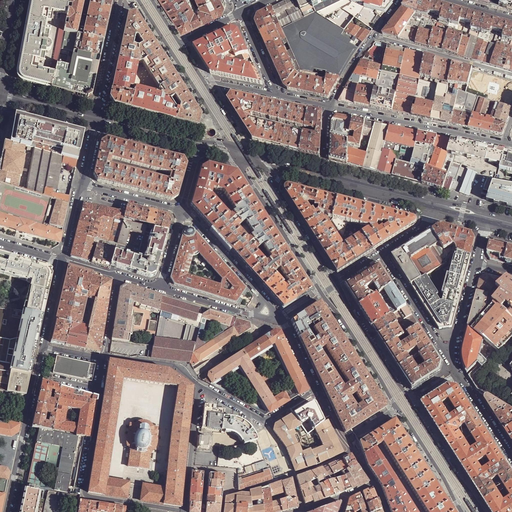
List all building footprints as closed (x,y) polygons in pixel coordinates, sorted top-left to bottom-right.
[(19,60),(17,70),(17,73),(18,76),(19,79),(22,81),(25,82),(32,84),(51,88),(57,64),(57,63),(54,62),(44,60),(45,51),(46,51),(48,51),(50,50),(51,48),(51,46),(51,44),(49,42),(57,44),(62,44),(64,32),(65,26),(66,21),(67,16),(68,11),(69,6),(70,1),(69,0),(30,0),(30,5),(26,24),(23,41),(19,60)] [(112,0),(90,0),(90,5),(111,9),(111,6),(112,0)] [(172,13),(174,16),(193,4),(190,0),(180,0),(169,8),(172,13)] [(202,4),(202,6),(199,8),(205,20),(216,15),(224,11),(226,4),(224,0),(203,0),(200,1),(197,3),(198,6),(202,4)] [(276,6),(272,8),(279,24),(281,28),(305,16),(296,0),(288,0),(286,1),(276,6)] [(296,0),(305,16),(315,12),(313,7),(309,0),(296,0)] [(351,0),(327,0),(313,7),(315,12),(316,13),(324,18),(341,8),(351,3),(351,0)] [(351,0),(351,3),(364,7),(376,10),(384,13),(385,13),(395,0),(351,0)] [(407,0),(407,1),(402,7),(415,13),(418,14),(421,0),(407,0)] [(429,15),(430,12),(434,14),(437,4),(429,2),(422,0),(421,0),(418,14),(423,15),(422,17),(427,18),(428,14),(429,15)] [(511,0),(500,0),(499,6),(502,7),(508,9),(511,9),(511,0)] [(68,11),(67,16),(81,19),(82,12),(82,10),(84,4),(70,1),(69,6),(71,6),(71,11),(68,11)] [(354,17),(357,19),(364,7),(351,3),(341,8),(354,17)] [(196,25),(205,20),(199,8),(196,9),(193,4),(174,16),(183,31),(196,25)] [(438,17),(440,18),(439,20),(449,23),(453,9),(444,6),(437,4),(434,14),(439,15),(438,17)] [(87,20),(107,25),(108,22),(110,13),(111,9),(90,5),(88,12),(88,13),(87,20)] [(396,15),(382,34),(394,38),(407,41),(415,44),(418,29),(422,17),(423,15),(418,14),(415,13),(402,7),(396,15)] [(259,33),(279,24),(272,8),(264,12),(258,15),(255,22),(257,27),(259,33)] [(458,26),(459,23),(461,24),(461,22),(466,23),(468,13),(459,11),(453,9),(449,23),(458,26)] [(326,72),(325,76),(339,79),(347,66),(352,57),(357,49),(363,42),(345,31),(344,30),(324,18),(316,13),(315,12),(305,16),(281,28),(286,39),(293,54),(299,69),(300,71),(302,71),(313,73),(313,69),(326,72)] [(471,36),(478,38),(480,32),(484,18),(475,15),(468,13),(466,23),(463,32),(463,33),(468,34),(471,36)] [(128,15),(123,40),(134,42),(135,38),(137,38),(139,41),(149,35),(141,23),(136,14),(128,15)] [(65,26),(64,32),(77,34),(79,27),(79,25),(81,19),(67,16),(66,21),(69,22),(68,27),(65,26)] [(418,29),(415,44),(422,46),(428,47),(433,29),(434,24),(428,22),(429,19),(427,18),(422,17),(418,29)] [(484,18),(480,32),(478,38),(493,44),(494,42),(495,40),(496,34),(497,32),(500,22),(491,20),(484,18)] [(83,36),(104,40),(104,38),(106,29),(107,25),(87,20),(85,27),(85,29),(83,36)] [(511,25),(507,24),(500,22),(497,32),(496,34),(498,34),(499,32),(501,33),(501,35),(502,36),(502,38),(501,40),(500,42),(500,44),(510,46),(511,39),(511,25)] [(350,23),(345,31),(363,42),(368,36),(371,32),(356,26),(350,23)] [(263,40),(266,48),(286,39),(281,28),(279,24),(259,33),(263,40)] [(231,28),(224,32),(228,42),(231,40),(233,44),(242,40),(240,35),(238,31),(231,28)] [(433,29),(428,47),(432,48),(435,49),(440,31),(435,30),(433,29)] [(440,31),(435,49),(440,51),(442,51),(447,33),(440,31)] [(447,33),(442,51),(450,54),(457,55),(462,37),(463,36),(459,35),(456,34),(453,33),(452,32),(448,31),(447,33)] [(77,34),(64,32),(62,44),(61,49),(70,51),(74,52),(78,34),(77,34)] [(219,35),(215,36),(227,59),(229,58),(236,59),(236,57),(231,48),(230,46),(230,44),(227,45),(226,43),(228,42),(224,32),(219,35)] [(102,50),(104,40),(83,36),(78,34),(74,52),(100,58),(102,50)] [(461,57),(464,58),(471,36),(468,34),(467,39),(462,37),(457,55),(461,57)] [(154,43),(149,35),(139,41),(142,45),(138,48),(140,64),(142,63),(160,52),(154,43)] [(217,61),(217,62),(221,62),(227,59),(215,36),(210,39),(207,40),(217,61)] [(464,58),(471,60),(478,38),(471,36),(464,58)] [(478,38),(471,60),(478,62),(490,65),(496,45),(493,44),(478,38)] [(270,56),(273,63),(293,54),(286,39),(266,48),(270,56)] [(134,42),(123,40),(120,51),(119,60),(138,64),(140,64),(138,48),(133,47),(134,42)] [(211,74),(218,76),(220,66),(221,62),(217,62),(217,61),(207,40),(193,47),(203,62),(211,74)] [(234,46),(231,48),(236,57),(236,59),(247,62),(249,54),(245,46),(242,40),(233,44),(234,46)] [(496,45),(490,65),(494,66),(505,69),(510,70),(511,63),(511,46),(510,46),(500,44),(497,43),(496,45)] [(383,61),(381,70),(381,71),(400,75),(406,50),(396,47),(387,45),(383,61)] [(413,52),(406,50),(400,75),(419,79),(420,76),(424,55),(413,52)] [(73,58),(71,67),(57,64),(51,88),(54,89),(73,94),(85,97),(92,93),(97,73),(100,58),(74,52),(73,58)] [(158,89),(176,78),(167,64),(160,52),(142,63),(144,67),(158,89)] [(280,78),(299,69),(293,54),(273,63),(276,69),(280,78)] [(71,67),(73,58),(59,55),(57,63),(57,64),(71,67)] [(430,57),(424,55),(420,76),(431,79),(435,59),(430,57)] [(231,78),(243,81),(246,64),(247,62),(236,59),(229,58),(227,59),(221,62),(220,66),(218,76),(231,78)] [(439,60),(435,59),(431,79),(439,81),(444,61),(439,60)] [(138,64),(119,60),(117,69),(115,75),(135,79),(136,73),(137,70),(138,64)] [(359,65),(357,68),(378,72),(379,70),(380,65),(361,61),(359,65)] [(446,62),(444,61),(439,81),(442,81),(448,83),(452,63),(446,62)] [(457,65),(452,63),(448,83),(450,83),(459,85),(463,67),(457,65)] [(254,67),(246,64),(243,81),(254,83),(263,85),(254,67)] [(467,68),(463,67),(459,85),(467,86),(472,69),(467,68)] [(355,72),(353,74),(376,80),(378,72),(357,68),(355,72)] [(292,91),(298,92),(301,78),(302,71),(300,71),(299,69),(280,78),(281,81),(284,87),(288,90),(292,91)] [(511,80),(472,69),(467,86),(483,90),(483,88),(499,93),(496,103),(511,109),(511,107),(511,80)] [(298,92),(315,96),(319,75),(313,73),(302,71),(301,78),(298,92)] [(374,91),(395,96),(400,75),(381,71),(381,73),(379,81),(376,80),(374,91)] [(352,76),(349,82),(358,84),(358,87),(374,91),(376,80),(353,74),(352,76)] [(113,84),(112,89),(134,94),(136,88),(133,87),(135,79),(115,75),(113,84)] [(334,88),(339,79),(325,76),(319,75),(315,96),(318,96),(324,97),(328,98),(334,88)] [(411,116),(413,110),(413,108),(412,108),(414,102),(413,101),(416,92),(419,80),(419,79),(400,75),(395,96),(392,112),(403,114),(411,116)] [(181,86),(176,78),(158,89),(157,94),(164,96),(163,100),(169,101),(174,99),(176,102),(187,95),(181,86)] [(416,102),(434,106),(438,86),(436,85),(430,83),(419,80),(416,92),(413,101),(414,102),(416,102)] [(354,104),(358,87),(358,84),(349,82),(344,91),(338,100),(354,104)] [(444,123),(450,124),(454,109),(456,99),(454,98),(446,97),(448,88),(446,88),(441,86),(438,86),(434,106),(430,120),(433,121),(444,123)] [(358,87),(354,104),(359,105),(370,107),(374,91),(358,87)] [(138,111),(144,112),(150,92),(136,88),(134,94),(130,109),(138,111)] [(483,88),(483,90),(497,94),(494,103),(496,103),(499,93),(483,88)] [(123,107),(130,109),(134,94),(112,89),(110,98),(114,104),(123,107)] [(457,91),(450,89),(449,91),(454,93),(454,98),(456,99),(457,91)] [(456,99),(454,109),(473,113),(478,97),(465,92),(458,90),(457,91),(456,99)] [(374,91),(370,107),(392,112),(395,96),(374,91)] [(152,114),(159,116),(163,100),(164,96),(157,94),(150,92),(144,112),(152,114)] [(232,94),(227,100),(229,103),(234,111),(237,115),(245,110),(248,97),(232,94)] [(193,104),(187,95),(176,102),(179,107),(178,111),(176,120),(198,126),(200,116),(193,104)] [(257,99),(248,97),(245,110),(237,115),(238,117),(242,123),(244,126),(251,121),(251,120),(253,115),(257,99)] [(489,101),(478,97),(473,113),(472,115),(483,118),(484,117),(489,103),(489,101)] [(261,100),(257,99),(253,115),(261,117),(265,101),(261,100)] [(168,119),(176,120),(178,111),(175,110),(169,101),(163,100),(159,116),(168,119)] [(270,102),(265,101),(261,117),(270,119),(274,102),(270,102)] [(277,103),(274,102),(270,119),(278,121),(283,104),(277,103)] [(422,118),(430,120),(434,106),(416,102),(414,110),(413,110),(411,116),(422,118)] [(509,116),(511,109),(496,103),(490,119),(495,120),(501,123),(506,124),(509,116)] [(286,105),(283,104),(278,121),(287,124),(291,106),(286,105)] [(294,107),(291,106),(287,124),(295,126),(300,108),(294,107)] [(303,109),(300,108),(295,126),(304,128),(308,110),(303,109)] [(459,126),(468,128),(472,115),(473,113),(454,109),(450,124),(459,126)] [(314,111),(308,110),(304,128),(321,132),(322,112),(314,111)] [(37,126),(39,121),(27,118),(16,115),(10,143),(25,147),(31,148),(37,126)] [(472,115),(468,128),(472,129),(479,131),(483,120),(483,118),(472,115)] [(331,136),(349,141),(352,119),(344,117),(336,116),(331,121),(331,136)] [(483,131),(490,133),(494,122),(495,120),(490,119),(486,118),(485,120),(483,120),(479,131),(483,131)] [(362,135),(365,122),(358,120),(352,119),(349,141),(348,145),(358,148),(359,148),(362,135)] [(251,121),(244,126),(247,130),(251,136),(253,140),(255,141),(260,122),(251,120),(251,121)] [(51,124),(39,121),(37,126),(66,134),(66,133),(67,128),(51,124)] [(260,142),(264,143),(268,124),(260,122),(255,141),(260,142)] [(362,135),(371,137),(375,124),(365,122),(362,135)] [(502,135),(506,124),(501,123),(500,125),(494,122),(490,133),(496,134),(502,135)] [(269,144),(272,145),(277,126),(268,124),(264,143),(269,144)] [(369,171),(377,173),(383,150),(385,142),(389,127),(383,125),(375,124),(371,137),(367,154),(363,169),(369,171)] [(66,134),(37,126),(31,148),(33,149),(60,156),(62,148),(66,134)] [(278,146),(281,147),(286,129),(277,126),(272,145),(278,146)] [(396,145),(400,129),(396,128),(389,127),(385,142),(396,145)] [(67,128),(66,133),(78,136),(74,152),(79,153),(79,152),(83,138),(79,131),(73,130),(67,128)] [(321,132),(304,128),(304,131),(303,133),(321,137),(321,132)] [(286,149),(290,150),(294,131),(286,129),(281,147),(286,149)] [(405,130),(400,129),(396,145),(401,146),(405,130)] [(410,131),(405,130),(401,146),(414,149),(415,144),(418,133),(410,131)] [(295,151),(299,152),(303,133),(294,131),(290,150),(295,151)] [(78,136),(66,133),(66,134),(62,148),(74,152),(78,136)] [(320,157),(321,137),(303,133),(299,152),(310,155),(320,157)] [(418,133),(415,144),(431,147),(432,146),(434,147),(437,137),(418,133)] [(349,141),(331,136),(329,160),(338,163),(347,165),(348,145),(349,141)] [(429,170),(440,173),(446,153),(451,139),(443,138),(437,137),(434,147),(432,146),(431,147),(429,154),(428,158),(428,159),(432,160),(429,169),(429,170)] [(97,155),(111,158),(115,141),(110,140),(106,139),(100,143),(97,155)] [(458,141),(451,139),(446,153),(456,155),(501,165),(505,152),(491,149),(485,147),(458,141)] [(0,183),(1,183),(18,188),(20,176),(22,176),(25,156),(24,156),(25,147),(10,143),(5,141),(3,152),(1,162),(0,165),(0,183)] [(125,144),(115,141),(111,158),(111,159),(112,160),(130,164),(135,146),(125,144)] [(396,145),(385,142),(383,150),(394,153),(396,145)] [(415,144),(414,149),(410,165),(426,169),(426,168),(428,159),(428,158),(429,154),(431,147),(415,144)] [(352,166),(363,169),(367,154),(357,152),(358,148),(348,145),(347,165),(352,166)] [(149,169),(154,151),(143,148),(135,146),(130,164),(149,169)] [(74,152),(62,148),(60,156),(78,160),(79,153),(74,152)] [(60,156),(33,149),(25,191),(51,199),(52,193),(53,190),(58,162),(60,156)] [(381,174),(391,176),(395,161),(397,154),(397,153),(394,153),(383,150),(377,173),(381,174)] [(169,173),(173,156),(163,154),(154,151),(149,169),(168,174),(169,174),(169,173)] [(511,153),(506,152),(505,152),(501,165),(501,166),(500,166),(499,170),(500,170),(511,172),(511,153)] [(440,173),(447,176),(451,163),(454,163),(456,155),(446,153),(440,173)] [(96,161),(96,163),(108,166),(109,165),(111,159),(111,158),(97,155),(96,161)] [(76,168),(78,160),(60,156),(58,162),(61,163),(67,164),(67,166),(76,168)] [(177,157),(173,156),(169,173),(183,177),(186,165),(182,158),(181,158),(177,157)] [(394,177),(406,180),(410,165),(395,161),(391,176),(394,177)] [(61,163),(58,162),(53,190),(56,190),(61,163)] [(101,183),(104,183),(108,166),(96,163),(93,175),(97,182),(101,183)] [(454,163),(451,163),(447,176),(442,189),(445,189),(450,191),(454,178),(457,179),(462,165),(454,163)] [(130,164),(129,167),(135,169),(143,171),(148,172),(149,169),(130,164)] [(108,185),(112,186),(117,167),(111,166),(109,165),(108,166),(104,183),(108,185)] [(212,189),(216,190),(221,169),(214,167),(207,165),(201,169),(198,179),(195,191),(210,195),(212,189)] [(416,183),(422,184),(426,169),(410,165),(406,180),(409,181),(416,183)] [(122,188),(129,190),(134,172),(117,167),(112,186),(122,188)] [(433,187),(442,190),(442,189),(447,176),(440,173),(429,170),(429,169),(426,168),(426,169),(422,184),(433,187)] [(236,172),(221,169),(216,190),(223,192),(229,200),(247,189),(241,180),(236,172)] [(478,174),(469,170),(465,182),(460,194),(470,196),(474,186),(478,174)] [(135,191),(138,192),(143,174),(134,172),(129,190),(135,191)] [(182,180),(183,177),(169,173),(169,174),(170,175),(168,180),(168,181),(168,182),(181,185),(182,180)] [(145,194),(150,195),(155,177),(143,174),(138,192),(145,194)] [(158,197),(164,199),(168,182),(168,181),(168,180),(166,180),(155,177),(150,195),(158,197)] [(484,190),(490,192),(493,184),(494,180),(488,177),(484,190)] [(168,200),(171,201),(177,197),(181,185),(168,182),(164,199),(168,200)] [(0,215),(46,229),(47,224),(44,223),(51,199),(25,191),(18,188),(1,183),(0,186),(0,215)] [(511,187),(495,185),(493,184),(487,201),(490,202),(511,207),(511,187)] [(316,206),(319,194),(308,191),(301,189),(289,186),(288,186),(286,186),(285,188),(285,190),(285,191),(294,204),(302,217),(312,211),(308,205),(308,204),(316,206)] [(234,209),(252,197),(249,192),(247,189),(229,200),(234,209)] [(223,192),(216,190),(214,194),(224,203),(229,200),(223,192)] [(197,213),(204,221),(220,207),(210,196),(210,195),(195,191),(193,198),(190,206),(197,213)] [(69,197),(52,193),(51,199),(56,200),(68,204),(69,197)] [(212,195),(210,195),(210,196),(220,207),(224,203),(214,194),(212,195)] [(328,216),(329,217),(333,218),(338,199),(333,197),(319,194),(316,206),(315,207),(319,209),(318,212),(316,213),(313,210),(312,211),(302,217),(307,224),(313,234),(330,223),(327,220),(326,219),(325,219),(323,216),(324,214),(328,215),(328,216)] [(240,224),(245,222),(246,224),(263,213),(257,204),(252,197),(234,209),(236,211),(232,214),(240,224)] [(333,218),(347,222),(352,202),(344,200),(338,199),(333,218)] [(63,224),(68,204),(56,200),(49,225),(56,227),(56,228),(61,229),(62,229),(63,224)] [(229,200),(224,203),(230,211),(234,209),(229,200)] [(359,204),(352,202),(347,222),(358,224),(361,225),(366,206),(359,204)] [(230,211),(224,203),(220,207),(227,214),(230,211)] [(70,257),(88,263),(93,238),(106,241),(109,242),(116,245),(120,233),(121,226),(122,221),(123,218),(125,211),(118,211),(114,210),(102,208),(90,205),(83,204),(77,229),(70,257)] [(157,230),(167,233),(170,222),(167,215),(163,214),(152,211),(141,208),(129,205),(127,205),(125,211),(123,218),(158,227),(157,230)] [(382,222),(385,211),(377,209),(366,206),(361,225),(366,227),(371,226),(371,229),(367,230),(363,233),(374,250),(378,248),(383,244),(387,241),(390,240),(384,229),(381,226),(382,222)] [(209,226),(211,229),(227,214),(220,207),(204,221),(209,226)] [(416,219),(414,218),(403,215),(385,211),(382,222),(389,224),(389,226),(384,229),(390,240),(395,236),(407,229),(414,224),(415,224),(416,223),(416,221),(416,219)] [(251,232),(268,222),(266,219),(263,213),(246,224),(251,232)] [(224,243),(238,230),(237,228),(240,224),(232,214),(229,216),(227,214),(211,229),(218,237),(224,243)] [(329,217),(328,216),(328,215),(324,214),(323,216),(325,219),(326,219),(327,220),(330,223),(331,221),(332,220),(333,218),(329,217)] [(46,229),(0,215),(0,225),(16,230),(16,231),(22,233),(24,234),(26,234),(32,236),(32,235),(59,243),(61,233),(46,229)] [(152,229),(122,221),(121,226),(120,233),(116,245),(115,250),(114,251),(122,253),(125,254),(132,256),(140,259),(144,259),(146,251),(149,240),(150,237),(152,229)] [(331,221),(330,223),(343,244),(344,244),(344,239),(338,228),(336,229),(332,223),(331,221)] [(258,248),(262,245),(264,247),(278,238),(273,229),(268,222),(251,232),(253,235),(250,237),(258,248)] [(320,246),(326,255),(342,245),(343,244),(330,223),(313,234),(320,246)] [(246,224),(242,227),(248,234),(251,232),(246,224)] [(441,225),(432,231),(440,243),(444,249),(447,255),(452,251),(454,245),(458,229),(448,227),(441,225)] [(248,234),(242,227),(238,230),(245,237),(248,234)] [(164,246),(167,233),(157,230),(152,229),(150,237),(153,238),(152,241),(149,240),(146,251),(161,255),(164,246)] [(190,290),(216,297),(220,285),(186,275),(192,254),(193,254),(194,254),(196,254),(197,254),(198,253),(222,279),(230,272),(195,233),(194,234),(193,231),(192,230),(190,229),(187,229),(185,230),(183,232),(183,234),(183,236),(182,237),(180,244),(170,278),(174,285),(190,290)] [(458,229),(454,245),(455,246),(456,248),(456,250),(456,252),(458,252),(470,256),(475,240),(471,233),(464,231),(458,229)] [(228,247),(230,250),(245,237),(238,230),(224,243),(228,247)] [(392,256),(411,285),(426,276),(443,264),(433,247),(440,243),(432,231),(420,238),(412,243),(404,248),(392,256)] [(374,250),(363,233),(354,239),(346,244),(347,246),(357,261),(371,252),(374,250)] [(256,253),(255,251),(258,248),(250,237),(247,239),(245,237),(230,250),(237,258),(243,265),(256,253)] [(93,238),(88,263),(96,265),(100,266),(106,248),(104,247),(106,241),(93,238)] [(269,256),(284,246),(281,241),(278,238),(264,247),(269,256)] [(505,256),(508,247),(489,242),(487,252),(489,252),(505,256)] [(433,247),(443,264),(444,264),(447,255),(444,249),(440,243),(433,247)] [(347,267),(357,261),(347,246),(344,248),(342,245),(326,255),(331,262),(338,273),(347,267)] [(289,254),(284,246),(269,256),(270,258),(268,260),(276,271),(279,269),(280,271),(294,262),(289,254)] [(266,258),(269,256),(264,247),(260,250),(266,258)] [(105,267),(109,269),(110,266),(114,251),(115,250),(107,248),(106,248),(100,266),(105,267)] [(266,258),(260,250),(256,253),(263,260),(266,258)] [(121,269),(128,271),(132,256),(125,254),(124,257),(121,256),(122,253),(114,251),(110,266),(113,267),(121,269)] [(134,273),(150,278),(155,275),(161,255),(146,251),(144,259),(147,260),(145,266),(143,265),(144,263),(139,262),(140,259),(132,256),(128,271),(134,273)] [(0,273),(27,281),(31,282),(30,287),(29,287),(23,311),(44,315),(47,297),(52,274),(53,274),(49,269),(43,268),(44,266),(22,259),(2,253),(0,252),(0,273)] [(426,276),(411,285),(416,294),(434,322),(439,329),(452,328),(466,273),(470,256),(458,252),(457,255),(452,254),(452,256),(454,257),(450,275),(447,274),(442,294),(444,295),(442,301),(440,302),(436,296),(438,294),(426,276)] [(247,269),(250,272),(263,260),(256,253),(243,265),(247,269)] [(260,283),(263,286),(275,275),(273,273),(276,271),(268,260),(265,262),(263,260),(250,272),(253,275),(260,283)] [(286,280),(299,271),(297,266),(294,262),(280,271),(286,280)] [(53,342),(60,344),(66,346),(81,349),(86,350),(102,353),(114,280),(105,277),(101,276),(101,274),(94,272),(94,271),(70,264),(68,265),(64,281),(58,309),(51,340),(50,342),(53,343),(53,342)] [(353,296),(359,307),(372,298),(366,289),(374,284),(374,286),(380,294),(393,285),(384,272),(380,264),(376,266),(369,271),(362,275),(355,280),(348,284),(346,286),(353,296)] [(283,282),(286,280),(280,271),(277,273),(283,282)] [(308,292),(312,290),(306,282),(299,271),(286,280),(288,283),(285,285),(288,290),(292,287),(293,289),(290,292),(295,300),(297,299),(308,292)] [(242,294),(244,296),(245,296),(248,292),(245,289),(230,272),(222,279),(220,285),(216,297),(235,303),(239,304),(242,300),(242,299),(239,297),(242,294)] [(277,273),(275,275),(282,283),(283,282),(277,273)] [(486,274),(480,278),(478,285),(476,291),(488,294),(487,295),(488,296),(492,300),(492,299),(501,290),(496,286),(504,279),(503,279),(486,274)] [(263,286),(270,294),(281,284),(282,283),(275,275),(263,286)] [(501,290),(492,299),(495,302),(501,307),(506,302),(511,309),(511,281),(506,277),(503,279),(504,279),(496,286),(501,290)] [(290,304),(295,300),(290,292),(288,290),(285,285),(283,286),(281,284),(270,294),(283,308),(290,304)] [(374,291),(372,287),(374,286),(374,284),(366,289),(372,298),(377,295),(376,294),(377,293),(375,290),(374,291)] [(377,295),(391,316),(392,315),(394,314),(406,306),(398,293),(393,285),(380,294),(377,295)] [(139,306),(157,312),(158,312),(158,311),(160,298),(161,296),(156,295),(126,286),(119,290),(114,324),(112,340),(132,343),(134,329),(132,329),(130,329),(132,318),(130,317),(131,310),(132,304),(135,304),(139,306)] [(488,294),(476,291),(472,308),(467,326),(468,327),(472,322),(486,307),(484,305),(485,302),(486,301),(488,296),(487,295),(488,294)] [(372,298),(359,307),(362,311),(370,323),(373,327),(391,316),(377,295),(372,298)] [(199,308),(162,297),(162,298),(160,298),(158,311),(161,312),(157,332),(155,332),(154,335),(152,346),(151,356),(190,364),(190,363),(197,334),(199,330),(203,315),(202,315),(202,316),(197,314),(199,308)] [(495,302),(492,299),(492,300),(486,307),(472,322),(475,324),(495,302)] [(312,307),(302,313),(313,329),(330,318),(325,311),(320,302),(312,307)] [(495,302),(475,324),(471,329),(484,339),(496,349),(498,351),(499,350),(504,345),(511,338),(511,336),(511,317),(508,312),(501,307),(495,302)] [(511,309),(506,302),(501,307),(508,312),(511,317),(511,309)] [(138,308),(157,314),(157,312),(139,306),(135,304),(134,306),(138,308)] [(23,311),(0,306),(0,369),(10,372),(11,370),(10,369),(23,311)] [(401,321),(412,314),(408,309),(406,306),(394,314),(397,318),(400,322),(401,321)] [(44,315),(23,311),(10,369),(11,370),(31,374),(44,315)] [(197,334),(190,363),(190,364),(192,366),(194,365),(195,364),(198,362),(199,362),(208,356),(226,344),(245,332),(251,329),(250,323),(241,320),(209,311),(203,315),(199,330),(203,331),(214,325),(215,325),(218,331),(202,341),(197,334)] [(291,321),(299,338),(311,330),(313,329),(302,313),(295,318),(291,321)] [(415,320),(412,314),(401,321),(408,333),(419,326),(415,320)] [(376,332),(378,336),(397,324),(398,323),(395,319),(392,315),(391,316),(373,327),(376,332)] [(332,322),(330,318),(313,329),(311,330),(316,338),(319,343),(338,331),(335,327),(332,322)] [(155,332),(156,322),(149,321),(147,331),(146,331),(146,333),(154,335),(155,332)] [(397,324),(404,335),(407,333),(408,333),(401,321),(400,322),(398,323),(397,324)] [(382,342),(385,347),(397,340),(404,335),(397,324),(378,336),(382,342)] [(408,333),(407,333),(411,339),(401,345),(400,344),(399,343),(397,340),(385,347),(391,355),(399,368),(411,361),(408,357),(407,355),(417,349),(418,351),(421,354),(433,347),(429,341),(424,333),(421,328),(419,326),(408,333)] [(468,327),(467,326),(465,336),(462,347),(461,351),(461,357),(462,362),(464,368),(467,373),(477,362),(482,367),(487,362),(480,355),(481,350),(481,348),(484,339),(471,329),(468,327)] [(302,345),(306,351),(319,343),(316,338),(311,330),(299,338),(302,345)] [(293,398),(297,396),(299,395),(307,390),(307,389),(295,364),(288,349),(280,332),(275,331),(260,340),(242,352),(250,364),(252,362),(256,360),(255,358),(254,356),(274,343),(293,383),(291,384),(293,388),(289,390),(292,396),(293,398)] [(340,334),(338,331),(319,343),(322,348),(327,355),(330,354),(346,343),(344,340),(340,334)] [(293,383),(274,343),(254,356),(255,358),(272,347),(273,348),(291,384),(293,383)] [(306,351),(312,365),(324,357),(327,355),(322,348),(319,343),(306,351)] [(348,347),(346,343),(330,354),(327,355),(334,366),(341,377),(344,376),(360,365),(358,363),(354,356),(348,347)] [(404,376),(412,390),(416,387),(433,376),(440,372),(442,362),(440,359),(435,350),(433,347),(421,354),(419,355),(421,358),(426,365),(418,370),(413,363),(412,360),(411,361),(399,368),(404,376)] [(498,351),(496,349),(488,357),(490,359),(498,351)] [(408,357),(411,361),(412,360),(419,355),(421,354),(418,351),(408,357)] [(239,365),(254,389),(263,402),(261,403),(266,410),(266,411),(264,412),(262,413),(265,415),(270,412),(278,407),(273,399),(263,384),(250,364),(242,352),(224,363),(209,373),(208,377),(203,381),(210,385),(212,383),(239,365)] [(312,365),(318,377),(331,368),(334,366),(327,355),(324,357),(312,365)] [(87,363),(56,357),(53,373),(92,381),(95,365),(87,363)] [(102,401),(87,493),(104,495),(104,496),(127,499),(129,484),(130,482),(107,478),(111,458),(111,457),(118,414),(123,380),(177,388),(172,421),(165,488),(143,484),(142,486),(140,501),(164,505),(181,508),(194,387),(168,369),(108,360),(105,383),(102,401)] [(262,372),(260,374),(252,362),(250,364),(263,384),(273,399),(284,392),(288,398),(289,400),(293,398),(292,396),(291,396),(290,396),(285,389),(274,395),(272,393),(275,392),(262,372)] [(212,383),(224,390),(222,392),(233,397),(234,395),(247,402),(245,404),(255,409),(256,407),(261,410),(260,412),(262,413),(264,412),(264,411),(224,389),(215,384),(238,369),(239,369),(261,403),(263,402),(254,389),(239,365),(212,383)] [(362,368),(360,365),(344,376),(341,377),(346,385),(349,390),(368,378),(365,373),(362,368)] [(320,381),(324,389),(338,379),(341,377),(334,366),(331,368),(318,377),(320,381)] [(0,390),(7,391),(10,372),(0,369),(0,390)] [(11,370),(10,372),(7,391),(20,394),(26,395),(28,388),(21,387),(22,380),(29,382),(31,374),(11,370)] [(324,389),(330,402),(349,390),(346,385),(341,377),(338,379),(324,389)] [(370,381),(368,378),(349,390),(352,395),(357,403),(360,401),(376,391),(373,387),(370,381)] [(40,388),(39,393),(50,395),(51,391),(54,392),(54,396),(58,397),(59,393),(60,386),(51,383),(42,381),(40,388)] [(222,392),(224,390),(212,383),(210,385),(222,392)] [(449,385),(438,391),(445,402),(448,406),(452,403),(464,395),(460,389),(458,386),(449,385)] [(56,411),(54,419),(53,424),(52,430),(76,435),(79,435),(84,436),(91,437),(97,401),(98,397),(93,396),(84,393),(79,391),(75,390),(60,386),(59,393),(58,397),(57,405),(56,408),(56,411)] [(330,402),(337,415),(354,404),(357,403),(352,395),(349,390),(330,402)] [(381,398),(376,391),(360,401),(357,403),(354,404),(356,407),(364,420),(386,406),(381,398)] [(426,411),(430,417),(444,408),(444,409),(448,406),(445,402),(438,391),(421,402),(426,411)] [(273,399),(278,407),(289,400),(288,398),(284,392),(273,399)] [(50,395),(39,393),(38,399),(37,404),(54,408),(55,405),(57,405),(58,397),(54,396),(53,401),(49,400),(50,395)] [(26,395),(20,394),(15,417),(21,418),(26,395)] [(245,404),(247,402),(234,395),(233,397),(245,404)] [(454,414),(458,420),(473,410),(469,402),(464,395),(452,403),(457,412),(454,414)] [(487,395),(485,396),(484,397),(484,399),(484,400),(490,410),(494,416),(500,411),(502,410),(505,409),(508,407),(488,395),(487,395)] [(293,413),(300,423),(303,422),(304,422),(306,421),(307,420),(309,420),(309,421),(310,424),(311,424),(314,430),(315,429),(323,422),(319,412),(315,405),(309,403),(293,413)] [(35,411),(34,415),(45,417),(46,413),(50,414),(49,418),(54,419),(56,411),(54,410),(54,408),(37,404),(35,411)] [(337,415),(345,432),(351,428),(358,424),(364,420),(356,407),(354,404),(337,415)] [(222,417),(223,414),(223,411),(215,410),(216,408),(216,407),(214,406),(204,405),(202,428),(221,430),(222,417)] [(444,408),(430,417),(435,425),(439,431),(458,420),(454,414),(452,411),(448,406),(444,409),(444,408)] [(511,425),(511,416),(511,417),(509,415),(511,413),(505,409),(502,410),(503,412),(502,413),(500,411),(494,416),(498,422),(503,431),(511,425)] [(472,435),(485,427),(478,417),(473,410),(458,420),(462,427),(465,425),(467,428),(472,435)] [(316,465),(343,452),(339,445),(336,440),(333,434),(329,426),(327,421),(323,423),(323,422),(315,429),(323,445),(324,445),(325,447),(311,451),(311,449),(302,453),(299,444),(297,445),(294,436),(296,435),(294,430),(301,425),(300,423),(293,413),(291,415),(274,425),(273,430),(287,449),(295,472),(316,465)] [(45,417),(34,415),(33,422),(32,427),(39,428),(51,430),(52,430),(53,424),(54,419),(49,418),(48,423),(44,422),(45,419),(48,420),(48,418),(45,417)] [(244,444),(257,440),(255,435),(252,429),(249,426),(242,421),(241,420),(237,419),(234,418),(222,417),(221,430),(221,431),(230,431),(232,432),(236,434),(240,436),(242,440),(244,444)] [(379,429),(384,438),(389,435),(391,433),(400,428),(394,419),(379,429)] [(464,440),(460,432),(458,430),(462,427),(458,420),(439,431),(446,441),(450,449),(464,440)] [(129,428),(127,428),(126,432),(129,433),(128,433),(129,433),(128,436),(127,442),(128,446),(129,446),(130,448),(130,450),(128,466),(128,467),(148,470),(151,453),(153,450),(154,450),(156,448),(156,445),(157,441),(157,437),(159,437),(160,430),(158,430),(158,428),(153,427),(152,425),(150,423),(149,423),(147,422),(145,422),(144,422),(143,421),(141,422),(140,422),(138,422),(137,423),(136,424),(130,423),(129,428)] [(19,430),(20,425),(9,423),(9,426),(0,424),(0,434),(12,437),(18,433),(19,430)] [(511,444),(511,425),(503,431),(509,439),(511,444)] [(468,446),(464,440),(450,449),(454,455),(461,466),(496,445),(489,435),(485,427),(472,435),(476,442),(478,445),(470,450),(468,446)] [(63,447),(57,483),(56,491),(69,493),(71,485),(79,435),(76,435),(52,430),(51,430),(39,428),(38,436),(31,464),(45,467),(50,444),(63,447)] [(381,443),(386,450),(394,445),(393,443),(397,440),(398,443),(406,438),(402,432),(400,428),(391,433),(389,435),(384,438),(380,440),(382,443),(381,443)] [(384,438),(379,429),(376,431),(372,434),(371,434),(369,436),(375,445),(376,447),(379,445),(381,443),(382,443),(380,440),(384,438)] [(464,430),(460,432),(464,440),(469,437),(464,430)] [(469,437),(464,440),(468,446),(476,442),(472,435),(469,437)] [(210,437),(198,436),(197,447),(198,448),(208,448),(209,441),(210,437)] [(362,449),(363,454),(371,449),(370,447),(375,445),(369,436),(359,442),(362,449)] [(408,441),(406,438),(398,443),(394,445),(386,450),(392,460),(400,455),(399,453),(403,450),(404,452),(412,447),(408,441)] [(466,473),(472,483),(506,461),(501,452),(496,445),(461,466),(466,473)] [(368,466),(370,470),(375,467),(374,465),(378,462),(379,464),(384,462),(375,448),(374,447),(371,449),(363,454),(367,463),(368,466)] [(412,447),(404,452),(405,454),(401,457),(400,455),(392,460),(397,467),(402,475),(410,470),(409,468),(413,465),(414,467),(422,462),(417,455),(416,453),(412,447)] [(351,455),(342,459),(346,466),(354,461),(355,461),(353,458),(351,455)] [(338,460),(335,462),(341,471),(342,472),(348,468),(346,466),(342,459),(338,460)] [(354,461),(346,466),(348,468),(350,470),(357,465),(356,463),(354,461)] [(483,500),(497,492),(493,485),(490,481),(498,477),(500,480),(504,487),(511,481),(511,470),(506,461),(472,483),(476,489),(483,500)] [(254,465),(256,473),(267,470),(265,465),(264,462),(254,465)] [(331,464),(328,465),(333,475),(337,473),(339,472),(339,471),(341,471),(335,462),(331,464)] [(391,483),(392,485),(396,482),(390,472),(384,462),(379,464),(380,466),(376,469),(375,467),(370,470),(373,474),(377,480),(381,486),(383,490),(388,487),(387,485),(391,483)] [(402,475),(408,484),(416,479),(415,477),(419,475),(420,477),(428,472),(424,466),(422,462),(414,467),(410,470),(402,475)] [(35,511),(40,490),(45,467),(31,464),(26,488),(24,501),(21,511),(35,511)] [(324,467),(321,468),(330,480),(331,480),(335,479),(334,476),(333,475),(328,465),(324,467)] [(348,468),(342,472),(345,476),(344,476),(351,489),(354,488),(356,487),(357,488),(362,486),(369,482),(366,477),(361,470),(358,465),(357,465),(350,470),(348,468)] [(0,494),(4,495),(6,486),(8,477),(9,473),(7,469),(0,467),(0,494)] [(319,469),(316,470),(324,480),(325,482),(327,481),(330,480),(321,468),(319,469)] [(256,473),(238,479),(238,487),(238,491),(272,480),(268,470),(267,470),(256,473)] [(314,471),(311,472),(317,479),(318,482),(324,480),(316,470),(314,471)] [(192,472),(191,481),(203,482),(203,478),(203,473),(192,472)] [(308,473),(306,474),(310,482),(317,479),(311,472),(308,473)] [(431,476),(428,472),(420,477),(421,479),(417,481),(416,479),(408,484),(414,494),(422,489),(426,486),(434,481),(431,476)] [(225,475),(209,473),(209,478),(209,481),(223,482),(224,480),(225,475)] [(300,475),(296,477),(298,482),(300,487),(310,483),(310,482),(306,474),(300,475)] [(340,478),(346,491),(349,490),(351,489),(344,476),(340,478)] [(286,496),(288,498),(291,501),(297,499),(295,491),(292,478),(281,481),(285,493),(286,496)] [(345,492),(346,491),(340,478),(335,479),(343,492),(345,492)] [(340,493),(343,492),(335,479),(331,480),(339,494),(340,493)] [(337,495),(339,494),(331,480),(330,480),(327,481),(335,495),(337,495)] [(500,480),(493,485),(497,492),(504,487),(500,480)] [(208,485),(208,489),(222,490),(223,486),(223,482),(209,481),(208,485)] [(281,481),(269,486),(271,497),(285,493),(281,481)] [(333,496),(335,495),(327,481),(325,482),(323,483),(330,497),(333,496)] [(434,481),(426,486),(428,488),(423,491),(422,489),(414,494),(425,511),(430,511),(435,509),(434,507),(438,504),(439,506),(447,501),(440,490),(434,481)] [(497,492),(483,500),(487,507),(490,511),(502,511),(511,505),(511,481),(504,487),(511,496),(503,501),(497,492)] [(388,487),(383,490),(386,499),(388,505),(394,502),(393,500),(395,499),(396,501),(405,495),(396,482),(392,485),(393,487),(389,489),(388,487)] [(310,483),(300,487),(306,504),(310,502),(313,501),(314,500),(309,489),(313,488),(312,486),(310,483)] [(327,498),(330,497),(323,483),(318,485),(319,486),(325,499),(327,498)] [(313,488),(309,489),(314,500),(313,501),(314,503),(318,502),(320,501),(314,488),(316,487),(315,485),(312,486),(313,488)] [(269,486),(261,489),(262,501),(263,511),(272,511),(271,503),(271,497),(269,486)] [(322,500),(325,499),(319,486),(316,487),(314,488),(320,501),(322,500)] [(202,488),(191,487),(190,494),(201,495),(202,491),(202,488)] [(369,489),(368,490),(372,501),(378,499),(373,487),(369,489)] [(222,490),(208,489),(208,493),(207,496),(222,497),(222,494),(222,490)] [(262,501),(261,489),(249,492),(249,494),(244,494),(246,503),(247,507),(246,511),(251,511),(251,508),(251,503),(250,502),(254,501),(256,501),(256,503),(262,501)] [(362,492),(367,504),(372,501),(368,490),(365,491),(362,492)] [(75,496),(66,494),(57,493),(56,502),(65,503),(65,501),(75,503),(75,502),(77,502),(80,503),(80,500),(79,500),(78,500),(77,500),(74,499),(75,496)] [(356,495),(354,496),(359,507),(359,510),(360,511),(366,511),(360,493),(356,495)] [(201,495),(190,494),(190,502),(201,503),(201,499),(201,495)] [(240,494),(231,496),(229,511),(234,511),(235,505),(241,505),(241,503),(240,494)] [(394,502),(388,505),(390,510),(390,511),(395,511),(397,511),(410,503),(405,495),(396,501),(399,505),(396,507),(394,502)] [(222,497),(207,496),(207,500),(206,504),(221,505),(222,497)] [(351,497),(349,498),(348,502),(347,507),(351,507),(352,511),(354,511),(356,511),(359,510),(359,507),(354,496),(351,497)] [(293,510),(298,508),(297,499),(291,501),(288,498),(285,499),(286,503),(287,511),(293,510)] [(367,504),(369,511),(373,511),(382,509),(381,508),(378,500),(378,499),(372,501),(367,504)] [(86,501),(80,500),(80,503),(79,505),(78,511),(87,511),(88,511),(90,502),(86,501)] [(279,500),(271,503),(272,511),(282,511),(280,501),(279,500)] [(337,511),(341,502),(340,501),(310,511),(337,511)] [(435,509),(430,511),(451,511),(453,511),(450,506),(447,501),(439,506),(435,509)] [(94,502),(90,502),(88,511),(97,511),(99,503),(94,502)] [(201,503),(190,502),(190,503),(189,511),(199,511),(200,508),(201,503)] [(104,504),(99,503),(97,511),(98,511),(106,511),(108,504),(104,504)] [(246,503),(241,503),(241,505),(235,505),(234,511),(246,511),(247,507),(246,503)] [(413,511),(415,511),(410,503),(397,511),(395,511),(413,511)]
